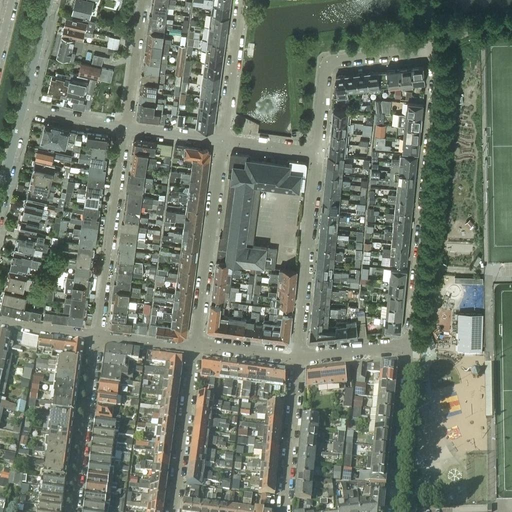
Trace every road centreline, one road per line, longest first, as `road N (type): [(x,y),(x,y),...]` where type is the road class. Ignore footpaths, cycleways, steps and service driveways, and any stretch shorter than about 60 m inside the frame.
road 1 (residential): [(411,346),(438,74),(431,49)]
road 2 (residential): [(122,126),(97,336)]
road 3 (residential): [(194,346),(223,139)]
road 4 (residential): [(316,151),(299,357)]
road 5 (residential): [(316,151),(326,63),(431,49)]
road 6 (residential): [(97,336),(75,511)]
road 7 (residential): [(194,346),(172,511)]
road 8 (residential): [(394,511),(411,346)]
road 9 (residential): [(299,357),(282,511)]
road 10 (residential): [(243,0),(223,139)]
road 11 (residential): [(122,126),(142,0)]
